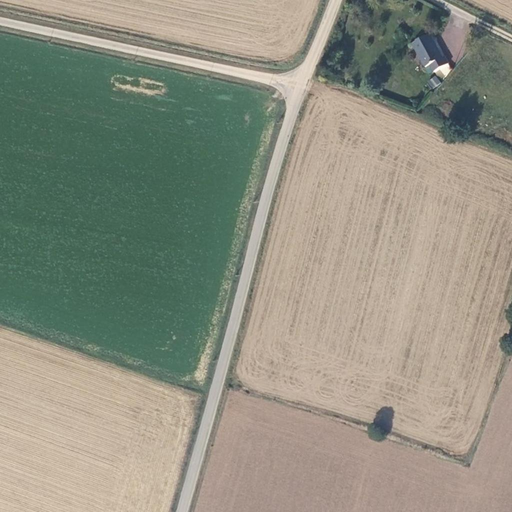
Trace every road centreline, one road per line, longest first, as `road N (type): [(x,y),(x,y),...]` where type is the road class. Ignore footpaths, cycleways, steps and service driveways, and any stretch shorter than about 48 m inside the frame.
road 1 (unclassified): [(178,511),(300,89)]
road 2 (unclassified): [(300,89),(0,21)]
